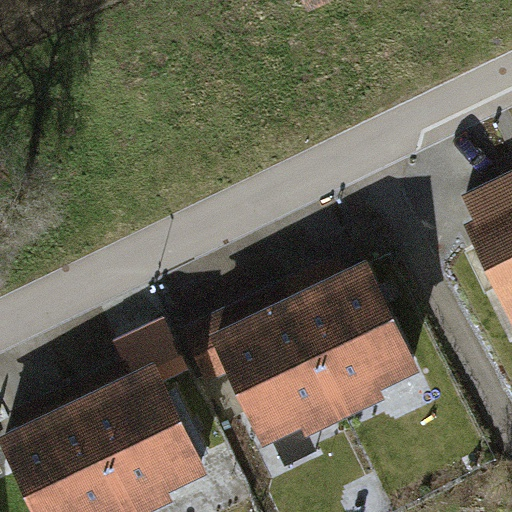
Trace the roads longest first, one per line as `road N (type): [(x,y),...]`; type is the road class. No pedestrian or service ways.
road 1 (residential): [(0,327),(368,147)]
road 2 (residential): [(511,428),(368,147)]
road 3 (residential): [(368,147),(511,76)]
